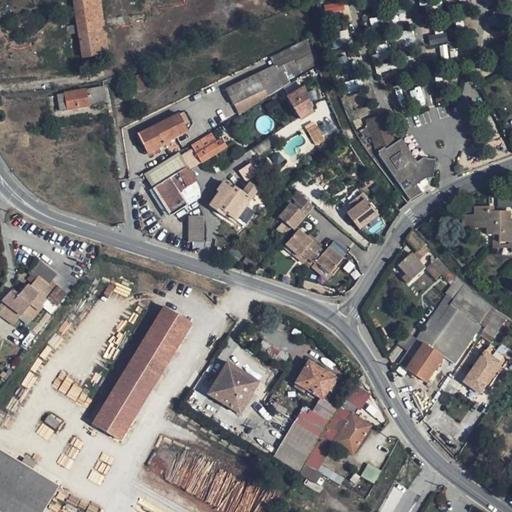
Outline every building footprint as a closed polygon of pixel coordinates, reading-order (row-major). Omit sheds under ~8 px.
[(73,0),(82,56),(107,52),(98,0),(73,0)] [(324,5),(325,15),(344,13),(343,3),(324,5)] [(446,32),(428,34),(429,44),(447,42),(446,32)] [(280,90),(290,83),(288,79),(314,66),(307,39),(289,48),(288,48),(294,59),(275,68),(269,58),(222,81),(233,105),(265,89),(269,96),(280,90)] [(288,48),(269,58),(275,68),(294,59),(288,48)] [(147,72),(126,80),(131,94),(153,86),(147,72)] [(304,85),(314,108),(326,103),(316,80),(304,85)] [(78,107),(107,101),(103,87),(57,95),(59,110),(73,108),(74,109),(76,110),(78,109),(78,107)] [(339,130),(330,110),(320,114),(317,116),(327,137),(339,130)] [(178,114),(138,133),(148,153),(163,145),(163,144),(187,132),(178,114)] [(203,134),(194,120),(190,123),(198,137),(203,134)] [(305,123),(300,126),(302,130),(304,128),(314,145),(320,140),(311,124),(307,127),(305,123)] [(377,154),(395,144),(394,143),(384,126),(361,140),(366,148),(370,146),(374,148),(377,154)] [(356,153),(344,132),(334,142),(340,152),(349,150),(352,155),(334,168),(344,183),(366,167),(356,153)] [(172,214),(187,204),(179,192),(196,181),(190,170),(226,147),(221,139),(207,147),(203,141),(192,147),(192,149),(172,163),(177,172),(154,186),(172,214)] [(402,139),(395,144),(419,185),(426,180),(419,167),(402,139)] [(407,197),(421,189),(419,185),(395,144),(377,154),(397,186),(400,185),(407,197)] [(169,159),(146,173),(154,186),(177,172),(172,163),(169,159)] [(422,161),(421,167),(432,172),(435,166),(422,161)] [(250,163),(238,171),(246,181),(257,173),(250,163)] [(421,167),(419,167),(426,180),(432,172),(421,167)] [(188,206),(199,198),(199,193),(199,188),(198,186),(196,181),(179,192),(187,204),(188,206)] [(249,197),(233,186),(231,189),(221,182),(216,190),(218,191),(209,205),(236,225),(238,223),(235,221),(247,202),(246,201),(249,197)] [(172,214),(154,186),(148,190),(166,218),(172,214)] [(423,193),(421,189),(407,197),(410,201),(423,193)] [(511,196),(498,196),(498,207),(504,207),(504,204),(511,204),(511,196)] [(309,212),(314,206),(303,197),(298,202),(302,206),(309,212)] [(365,198),(349,213),(360,230),(378,216),(365,198)] [(305,216),(298,209),(292,203),(282,215),(295,227),(305,216)] [(305,216),(309,212),(302,206),(298,209),(305,216)] [(466,215),(466,228),(474,228),(474,222),(487,222),(487,228),(487,235),(494,235),(494,239),(501,238),(501,222),(511,222),(511,221),(511,219),(511,216),(503,216),(503,218),(501,218),(501,211),(490,211),(490,207),(475,207),(474,215),(466,215)] [(204,215),(188,215),(188,241),(204,241),(204,215)] [(441,215),(433,222),(440,230),(448,223),(441,215)] [(511,221),(511,222),(501,222),(501,238),(494,239),(494,248),(498,248),(498,245),(498,243),(511,242),(511,221)] [(308,234),(299,227),(287,241),(295,248),(293,250),(304,260),(310,254),(323,264),(325,262),(333,268),(345,256),(333,245),(329,250),(309,233),(308,234)] [(431,250),(412,230),(406,239),(418,252),(423,257),(431,250)] [(419,261),(423,257),(418,252),(414,255),(419,261)] [(426,268),(419,261),(414,255),(413,253),(399,265),(406,274),(403,277),(409,283),(426,268)] [(441,275),(448,270),(447,269),(437,258),(434,261),(433,262),(431,264),(441,275)] [(436,279),(441,275),(431,264),(426,268),(436,279)] [(451,286),(456,279),(448,270),(441,275),(442,276),(451,286)] [(54,290),(49,286),(38,277),(30,287),(28,285),(19,295),(13,290),(3,301),(4,301),(0,305),(0,306),(13,317),(17,312),(21,316),(24,312),(33,320),(44,306),(51,312),(66,293),(58,286),(54,290)] [(465,284),(457,277),(456,279),(451,286),(447,293),(455,299),(439,322),(432,318),(406,356),(405,355),(399,363),(427,382),(445,357),(454,364),(467,346),(482,323),(479,322),(490,305),(465,284)] [(52,281),(49,286),(54,290),(58,286),(52,281)] [(157,380),(191,324),(164,307),(131,361),(93,423),(121,440),(157,380)] [(511,335),(511,321),(497,311),(486,326),(471,349),(460,365),(459,367),(470,375),(485,386),(493,376),(496,378),(509,360),(489,346),(498,333),(508,339),(509,339),(511,335)] [(471,349),(486,326),(482,323),(467,346),(471,349)] [(257,351),(283,366),(288,357),(263,342),(257,351)] [(323,398),(336,377),(309,361),(296,383),(321,398),(313,412),(310,410),(308,413),(311,415),(322,422),(332,404),(323,398)] [(210,395),(241,414),(261,383),(229,363),(210,395)] [(459,367),(453,375),(465,383),(470,375),(459,367)] [(367,380),(362,374),(357,378),(353,385),(359,389),(367,380)] [(480,393),(485,386),(470,375),(465,383),(447,408),(463,420),(469,412),(471,413),(483,396),(480,393)] [(489,400),(483,396),(471,413),(477,417),(489,400)] [(504,437),(511,425),(511,400),(493,429),(504,437)] [(323,435),(353,455),(371,426),(340,407),(323,435)] [(59,422),(49,415),(45,422),(56,428),(59,422)] [(41,511),(58,484),(0,450),(0,509),(4,511),(41,511)] [(465,468),(468,464),(460,458),(457,462),(465,468)] [(367,463),(361,476),(374,483),(381,470),(367,463)]
